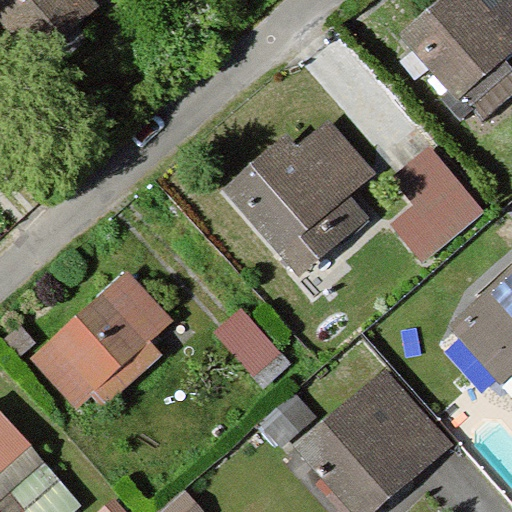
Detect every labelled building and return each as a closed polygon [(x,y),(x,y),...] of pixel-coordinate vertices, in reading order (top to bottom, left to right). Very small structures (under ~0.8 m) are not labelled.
[(95,9),(86,0),(0,0),(0,24),(33,62),(95,9)] [(511,56),(511,0),(445,0),(400,41),(458,105),(511,56)] [(296,150),(285,139),(224,194),(300,277),(365,218),(348,200),(374,177),(325,124),(296,150)] [(444,140),(401,167),(423,202),(398,218),(422,256),(490,213),(444,140)] [(511,272),(459,319),(511,379),(511,272)] [(170,323),(128,277),(33,362),(74,408),(170,323)] [(223,326),(261,376),(289,355),(251,305),(223,326)] [(369,511),(447,443),(385,374),(298,452),(352,511),(369,511)] [(0,480),(29,456),(0,421),(0,480)]
